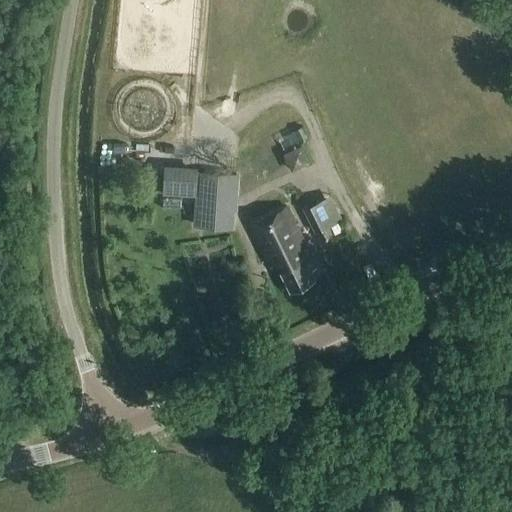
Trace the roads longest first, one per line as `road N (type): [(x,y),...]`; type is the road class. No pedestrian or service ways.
road 1 (unclassified): [(110,436),(64,305),(54,213),(53,132),(70,0)]
road 2 (tertiary): [(511,248),(110,436)]
